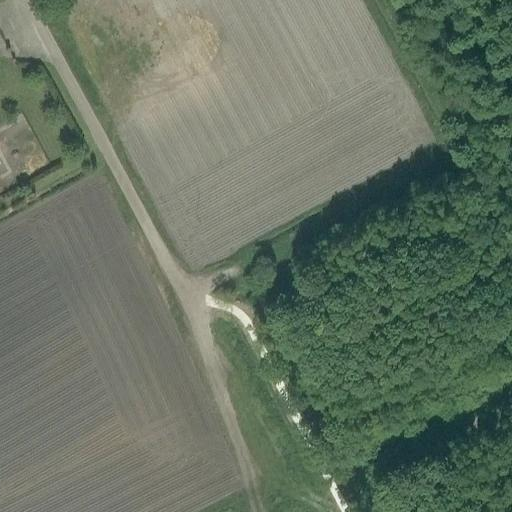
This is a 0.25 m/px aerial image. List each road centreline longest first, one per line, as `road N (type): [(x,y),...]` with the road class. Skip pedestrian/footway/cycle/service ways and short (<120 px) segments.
road 1 (unclassified): [(185,299),(23,0)]
road 2 (track): [(185,299),(259,511)]
